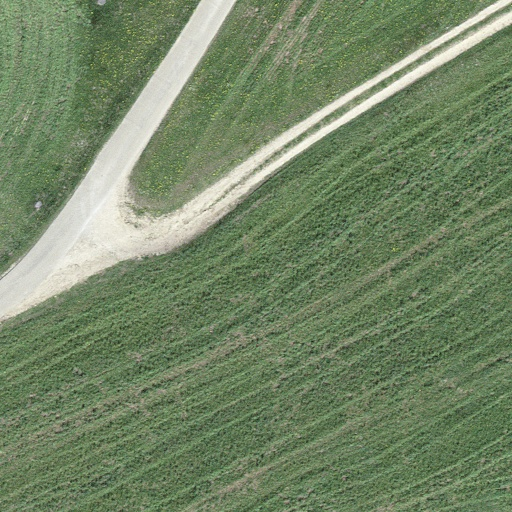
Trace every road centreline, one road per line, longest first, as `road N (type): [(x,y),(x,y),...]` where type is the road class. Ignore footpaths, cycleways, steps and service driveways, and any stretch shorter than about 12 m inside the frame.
road 1 (track): [(56,247),(161,235),(511,11)]
road 2 (unclassified): [(0,299),(56,247),(214,0)]
